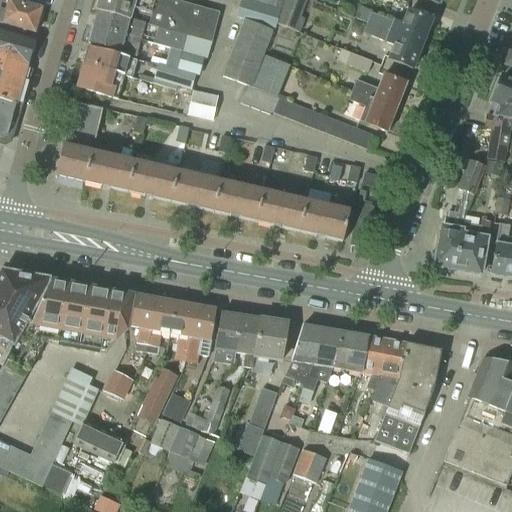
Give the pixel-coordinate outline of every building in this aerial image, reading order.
[(96,13),(144,26),(147,27),(151,15),(132,10),(134,0),(99,0),(96,13)] [(151,15),(154,0),(134,0),(132,10),(151,15)] [(155,29),(184,37),(210,44),(219,14),(177,2),(168,0),(154,0),(151,15),(147,27),(155,29)] [(276,26),(280,13),(237,0),(232,18),(242,21),(242,20),(248,22),(274,30),(276,26)] [(240,0),(280,12),(284,0),(240,0)] [(303,0),(284,0),(280,12),(280,13),(276,26),(298,34),(303,21),(300,20),(307,1),(303,0)] [(3,12),(0,11),(0,24),(34,34),(41,11),(7,1),(3,12)] [(366,25),(370,15),(370,13),(358,9),(354,20),(366,25)] [(399,27),(370,15),(366,25),(421,46),(430,22),(405,12),(399,27)] [(92,29),(140,41),(144,26),(96,13),(92,29)] [(242,20),(242,21),(220,78),(244,87),(250,90),(272,31),(248,22),(242,20)] [(364,27),(352,22),(349,29),(352,36),(359,38),(364,27)] [(411,71),(421,46),(366,25),(362,34),(383,43),(383,45),(391,48),(386,61),(411,71)] [(511,27),(498,63),(506,66),(511,68),(511,27)] [(88,44),(136,57),(140,41),(92,29),(88,44)] [(151,45),(180,53),(184,37),(155,29),(151,45)] [(0,139),(1,140),(5,137),(15,107),(26,69),(34,42),(0,30),(0,139)] [(184,37),(180,53),(181,53),(203,59),(203,60),(206,61),(210,44),(184,37)] [(82,65),(113,74),(112,75),(131,80),(136,62),(87,48),(82,65)] [(336,62),(366,75),(371,63),(340,51),(336,62)] [(203,59),(181,53),(176,71),(194,76),(194,77),(199,78),(203,60),(203,59)] [(289,68),(264,58),(251,89),(276,99),(289,68)] [(75,89),(117,101),(120,90),(109,86),(112,75),(113,74),(82,65),(75,89)] [(176,71),(157,65),(151,85),(189,96),(194,77),(194,76),(176,71)] [(151,85),(152,80),(140,76),(138,81),(151,85)] [(406,85),(382,76),(376,90),(355,82),(351,92),(374,101),(396,110),(406,85)] [(498,118),(511,121),(511,83),(501,79),(491,103),(502,108),(498,118)] [(271,117),(272,114),(277,100),(250,90),(244,87),(238,105),(271,117)] [(192,92),(186,117),(212,123),(217,98),(192,92)] [(396,110),(374,101),(351,92),(347,102),(364,109),(358,122),(387,134),(396,110)] [(371,137),(277,100),(272,114),(366,151),(371,137)] [(70,181),(83,184),(90,151),(92,152),(102,111),(72,104),(55,177),(70,181)] [(490,130),(486,150),(504,154),(511,121),(498,119),(486,117),(483,128),(490,130)] [(141,136),(145,120),(136,118),(132,134),(141,136)] [(174,143),(184,146),(188,130),(178,128),(174,143)] [(221,138),(217,153),(227,155),(230,140),(221,138)] [(269,165),(273,150),(263,148),(260,163),(269,165)] [(133,161),(92,152),(90,151),(83,184),(126,194),(133,161)] [(301,172),(311,175),(315,158),(306,156),(301,172)] [(126,194),(169,204),(177,171),(133,161),(126,194)] [(456,192),(462,194),(472,198),(472,199),(484,168),(468,162),(456,192)] [(500,166),(486,163),(485,173),(499,175),(500,166)] [(340,168),(331,166),(328,179),(337,181),(340,168)] [(345,182),(355,185),(358,170),(359,169),(349,166),(349,167),(345,182)] [(169,204),(212,214),(220,181),(177,171),(169,204)] [(363,175),(361,185),(375,189),(378,178),(363,175)] [(255,224),(263,191),(220,181),(212,214),(255,224)] [(255,224),(298,234),(306,201),(263,191),(255,224)] [(437,238),(434,254),(432,264),(434,264),(434,266),(441,267),(441,269),(454,272),(463,224),(464,217),(472,198),(462,194),(458,216),(446,214),(444,229),(441,229),(439,239),(437,238)] [(506,218),(509,202),(496,199),(493,215),(506,218)] [(349,211),(306,201),(298,234),(341,244),(349,211)] [(357,207),(354,221),(350,246),(364,248),(371,209),(357,207)] [(480,227),(463,224),(454,272),(479,276),(489,223),(481,222),(480,227)] [(498,225),(489,276),(491,276),(491,278),(500,280),(500,278),(509,279),(511,261),(511,246),(505,246),(509,227),(498,225)] [(46,288),(47,281),(0,273),(0,340),(0,366),(2,368),(46,288)] [(0,469),(8,473),(15,477),(40,489),(71,424),(50,414),(29,458),(0,444),(0,421),(45,342),(106,353),(128,335),(134,297),(51,282),(31,326),(26,329),(0,374),(0,469)] [(144,354),(154,301),(134,297),(129,328),(138,330),(134,352),(144,354)] [(168,339),(174,305),(154,301),(144,354),(157,356),(160,338),(168,339)] [(184,363),(194,308),(174,305),(168,339),(176,340),(173,361),(184,363)] [(184,363),(195,365),(197,357),(208,359),(211,342),(209,342),(215,312),(194,308),(184,363)] [(233,368),(235,356),(240,318),(220,315),(213,365),(233,368)] [(254,358),(259,321),(240,318),(235,356),(242,357),(240,369),(252,371),(254,358)] [(286,325),(259,321),(254,358),(280,362),(286,325)] [(322,331),(302,327),(289,364),(283,378),(291,381),(289,385),(302,388),(322,331)] [(329,371),(343,334),(322,331),(302,388),(301,390),(310,392),(314,382),(324,385),(329,371)] [(343,334),(329,371),(358,376),(367,339),(343,334)] [(384,342),(367,339),(358,376),(369,378),(363,390),(371,393),(376,379),(384,342)] [(376,379),(371,393),(367,402),(378,407),(384,393),(386,381),(396,382),(404,345),(384,342),(376,379)] [(396,382),(373,443),(408,456),(433,390),(440,352),(439,352),(431,351),(430,353),(427,355),(425,355),(423,351),(423,349),(405,346),(405,345),(404,345),(396,382)] [(504,487),(511,466),(511,366),(481,361),(466,399),(468,399),(449,445),(504,467),(497,484),(504,487)] [(177,378),(159,369),(135,419),(153,428),(177,378)] [(131,386),(112,375),(103,392),(122,403),(131,386)] [(230,392),(217,387),(200,433),(212,438),(230,392)] [(261,390),(248,426),(263,432),(276,395),(261,390)] [(161,417),(179,425),(189,404),(171,396),(161,417)] [(294,411),(284,408),(280,417),(290,421),(294,411)] [(302,422),(292,418),(289,426),(299,430),(302,422)] [(121,449),(125,440),(84,421),(72,446),(113,466),(121,449)] [(169,454),(179,429),(159,421),(149,445),(169,454)] [(199,437),(179,429),(169,454),(188,462),(199,437)] [(256,445),(251,460),(243,479),(263,486),(266,479),(279,444),(259,436),(256,445)] [(279,444),(266,479),(282,486),(296,450),(279,444)] [(443,463),(497,484),(504,467),(449,445),(443,463)] [(323,462),(299,453),(290,478),(313,487),(323,462)] [(344,460),(336,456),(320,494),(328,497),(344,460)] [(366,461),(346,511),(385,511),(400,474),(366,461)] [(70,475),(51,466),(41,489),(60,498),(70,475)] [(92,511),(116,511),(118,508),(99,499),(92,511)]
